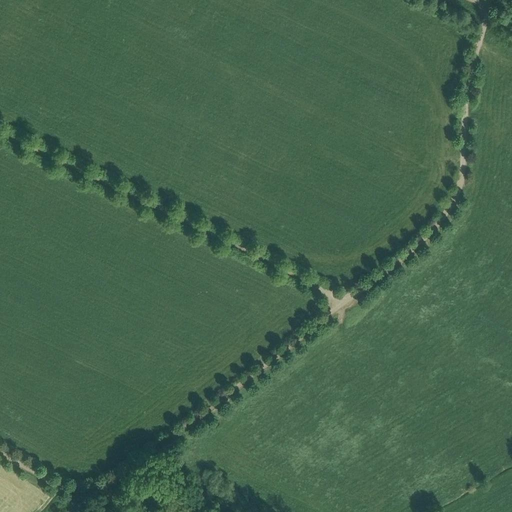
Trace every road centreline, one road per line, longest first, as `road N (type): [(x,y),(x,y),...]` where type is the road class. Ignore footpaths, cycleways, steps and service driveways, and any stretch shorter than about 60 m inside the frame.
road 1 (track): [(472,94),(457,195),(434,232),(168,444),(88,498),(0,450)]
road 2 (track): [(348,302),(0,133)]
